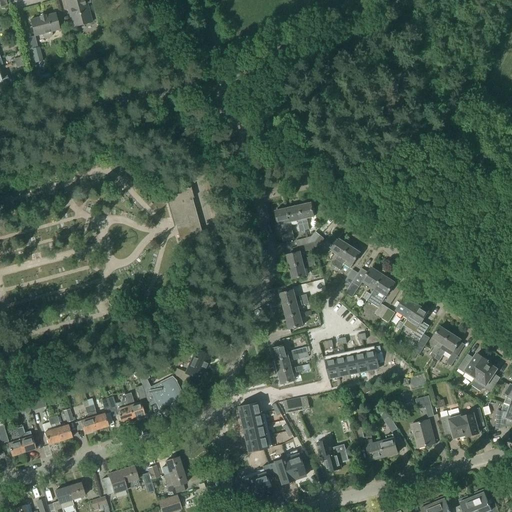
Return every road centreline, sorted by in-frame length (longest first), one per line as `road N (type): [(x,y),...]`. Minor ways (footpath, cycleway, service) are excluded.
road 1 (residential): [(511,358),(317,185)]
road 2 (residential): [(0,486),(214,419)]
road 3 (unclassified): [(211,100),(234,74),(408,0)]
road 4 (residential): [(221,108),(197,137),(193,163),(227,282),(258,297)]
road 5 (residential): [(0,135),(177,88),(211,100)]
road 6 (residential): [(315,507),(511,453)]
road 7 (residential): [(214,419),(258,297)]
